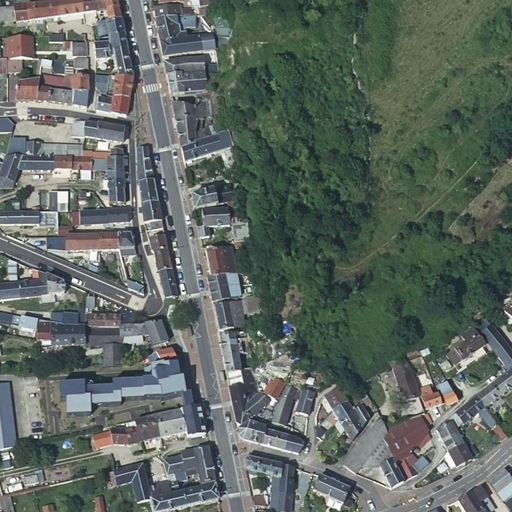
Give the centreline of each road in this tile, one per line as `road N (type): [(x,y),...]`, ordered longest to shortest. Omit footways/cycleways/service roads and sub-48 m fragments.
road 1 (tertiary): [(223,443),(147,65)]
road 2 (unclassified): [(132,120),(130,190),(158,314)]
road 3 (unclassified): [(223,443),(359,484),(379,511)]
road 4 (unclassified): [(0,245),(158,314)]
road 5 (unclassified): [(132,120),(0,110)]
road 6 (tertiary): [(407,511),(480,474),(511,447)]
road 7 (unknown): [(0,480),(119,455)]
